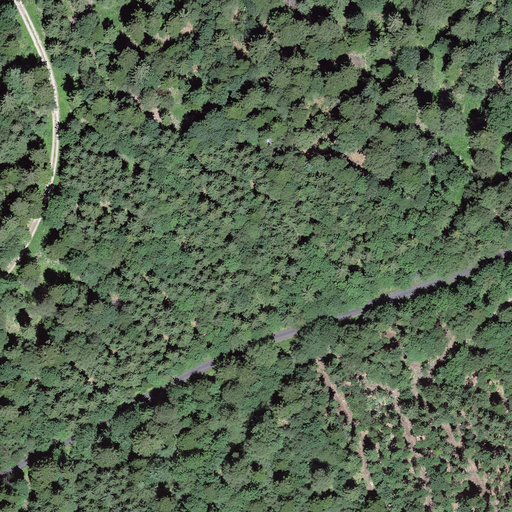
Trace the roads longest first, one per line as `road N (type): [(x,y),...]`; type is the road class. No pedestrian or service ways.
road 1 (unclassified): [(511,251),(252,344),(0,474)]
road 2 (track): [(17,0),(54,89),(54,171),(35,232),(0,280)]
